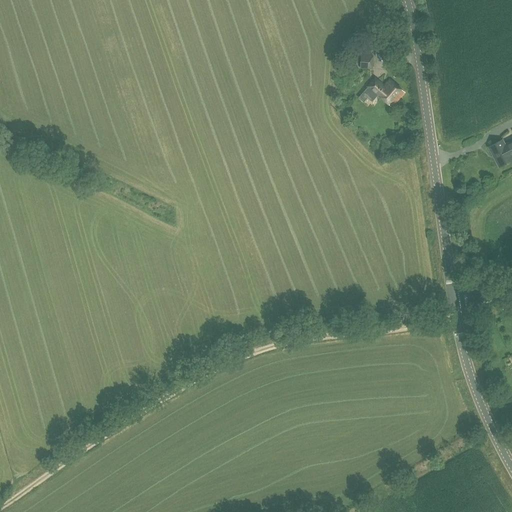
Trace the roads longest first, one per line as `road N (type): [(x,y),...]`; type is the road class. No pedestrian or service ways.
road 1 (track): [(456,320),(252,350),(103,434),(0,505)]
road 2 (tertiary): [(455,310),(405,0)]
road 3 (tertiary): [(511,467),(469,373),(455,310)]
